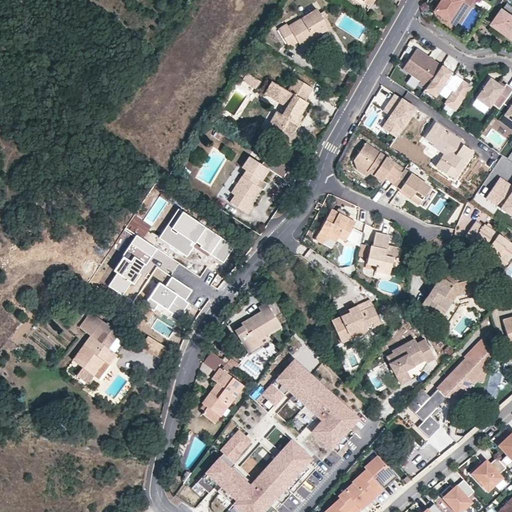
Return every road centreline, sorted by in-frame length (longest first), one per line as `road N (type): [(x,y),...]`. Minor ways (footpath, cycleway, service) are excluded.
road 1 (residential): [(171,511),(157,500),(152,472),(187,361),(200,331),(314,177)]
road 2 (residential): [(314,177),(403,19)]
road 3 (unknown): [(371,75),(438,113),(499,172)]
road 4 (residential): [(511,405),(390,511)]
road 5 (residential): [(314,177),(414,223),(430,246)]
road 6 (residential): [(511,66),(464,60),(403,19)]
